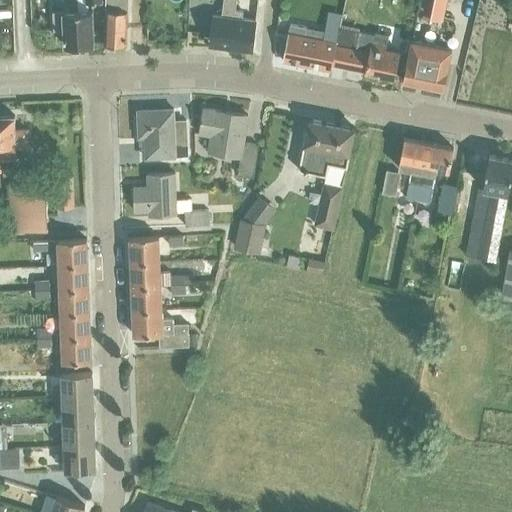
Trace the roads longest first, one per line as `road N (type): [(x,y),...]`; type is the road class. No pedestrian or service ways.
road 1 (residential): [(97,76),(113,477),(107,511)]
road 2 (tertiary): [(263,80),(511,131)]
road 3 (tertiary): [(97,76),(189,71),(263,80)]
